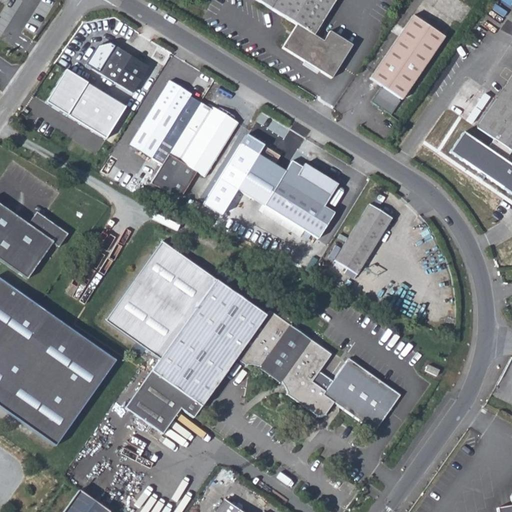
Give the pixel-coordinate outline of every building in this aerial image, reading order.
[(252,0),(294,26),(280,49),(329,80),(349,46),(328,32),(321,43),(311,36),(333,0),(252,0)] [(413,16),(370,79),(380,86),(370,102),(390,115),(443,36),(413,16)] [(93,47),(83,64),(129,93),(145,68),(106,43),(93,47)] [(462,133),(447,153),(480,176),(478,179),(483,184),(486,180),(511,197),(511,166),(504,161),(510,152),(511,153),(511,71),(475,128),(491,139),(484,148),(462,133)] [(46,103),(105,139),(124,108),(65,72),(46,103)] [(127,141),(161,163),(198,101),(187,95),(187,91),(167,80),(158,93),(156,92),(152,98),(153,99),(127,141)] [(178,197),(193,171),(202,176),(234,122),(212,109),(210,108),(198,101),(161,163),(150,181),(178,197)] [(232,191),(259,207),(260,206),(313,239),(329,213),(319,207),(331,187),(288,160),(281,172),(254,155),(232,191)] [(0,261),(25,280),(51,245),(57,249),(67,236),(41,218),(33,229),(28,225),(0,205),(0,261)] [(369,206),(333,264),(355,278),(391,221),(369,206)] [(41,218),(36,214),(28,225),(33,229),(41,218)] [(245,238),(251,228),(230,216),(224,226),(245,238)] [(116,361),(0,280),(0,408),(55,447),(116,361)] [(125,407),(162,434),(181,408),(194,416),(236,358),(246,365),(257,369),(280,384),(286,393),(319,417),(326,418),(335,405),(374,432),(400,395),(347,358),(330,380),(318,371),(331,353),(268,309),(264,314),(216,280),(125,407)] [(440,370),(427,364),(425,371),(436,377),(440,370)] [(108,511),(79,491),(63,511),(108,511)] [(243,511),(246,509),(239,504),(235,509),(225,502),(218,511),(243,511)]
